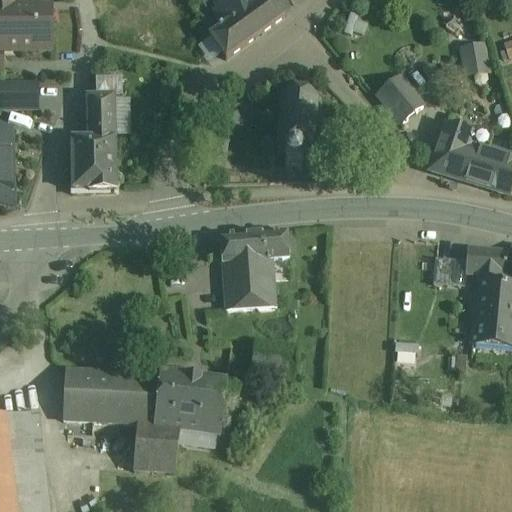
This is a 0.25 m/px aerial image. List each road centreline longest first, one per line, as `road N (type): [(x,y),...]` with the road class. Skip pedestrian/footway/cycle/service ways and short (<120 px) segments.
road 1 (tertiary): [(156,228),(319,209),(448,211)]
road 2 (residential): [(156,228),(174,149),(201,101),(294,27)]
road 3 (residential): [(36,237),(41,197),(92,39),(80,0)]
road 4 (residential): [(294,27),(448,211)]
road 5 (tertiary): [(36,237),(156,228)]
